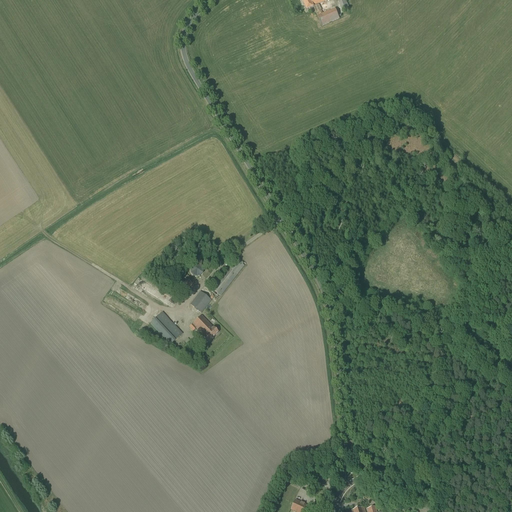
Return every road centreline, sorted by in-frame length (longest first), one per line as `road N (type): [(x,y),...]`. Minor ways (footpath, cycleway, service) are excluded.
road 1 (unclassified): [(347,440),(325,295),(184,52),(188,22),(210,0)]
road 2 (tertiary): [(377,474),(511,467)]
